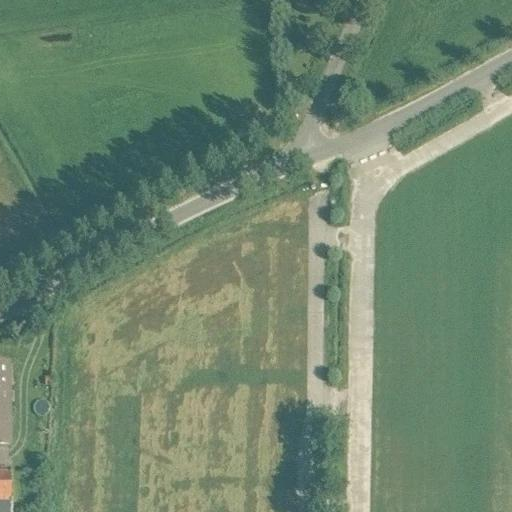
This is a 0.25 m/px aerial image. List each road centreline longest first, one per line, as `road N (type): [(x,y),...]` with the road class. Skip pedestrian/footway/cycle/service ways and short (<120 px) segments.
road 1 (unclassified): [(311,156),(109,249),(0,314)]
road 2 (unclassified): [(511,55),(311,156)]
road 3 (unclassified): [(311,156),(310,124),(363,0)]
